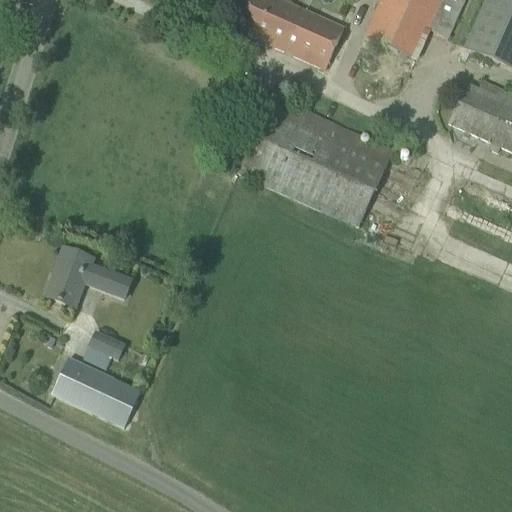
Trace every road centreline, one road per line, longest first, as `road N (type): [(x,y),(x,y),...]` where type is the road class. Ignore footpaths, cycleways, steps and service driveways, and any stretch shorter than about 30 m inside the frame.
road 1 (unclassified): [(218,511),(0,403)]
road 2 (tertiary): [(0,141),(44,0)]
